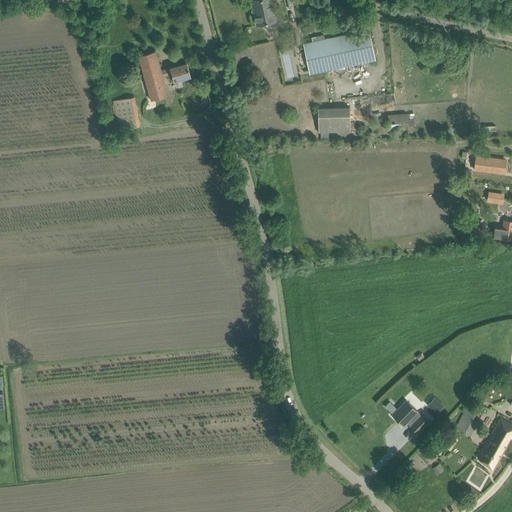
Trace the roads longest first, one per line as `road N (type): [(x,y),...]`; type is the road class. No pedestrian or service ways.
road 1 (unclassified): [(386,511),(321,449),(294,409),(256,210),(196,0)]
road 2 (unclassified): [(511,39),(356,0)]
